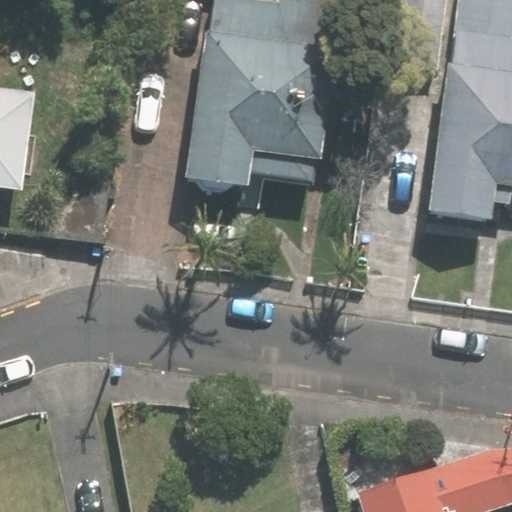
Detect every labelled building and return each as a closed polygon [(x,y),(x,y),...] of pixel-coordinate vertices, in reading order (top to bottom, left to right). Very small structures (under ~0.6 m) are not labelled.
[(206,31),(186,180),(250,190),(251,178),(317,188),(337,49),(330,49),(336,0),(277,0),(277,2),(261,0),(216,0),(212,31),(206,31)] [(448,70),(456,0),(399,0),(393,65),(448,70)] [(511,0),(456,0),(448,70),(429,215),(493,224),(497,185),(511,187),(511,0)] [(0,188),(25,191),(38,96),(0,90),(0,188)] [(357,496),(362,511),(480,511),(511,501),(511,447),(491,449),(357,496)]
